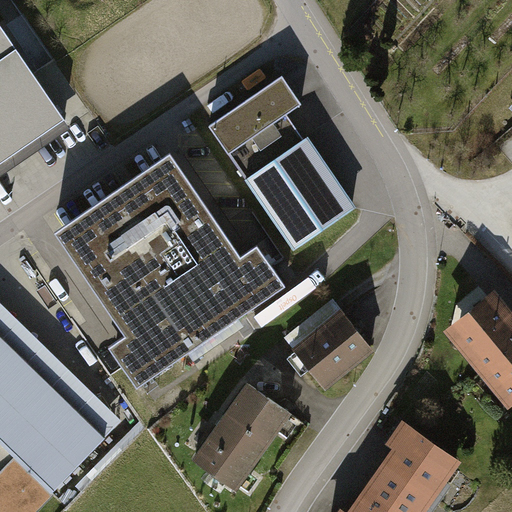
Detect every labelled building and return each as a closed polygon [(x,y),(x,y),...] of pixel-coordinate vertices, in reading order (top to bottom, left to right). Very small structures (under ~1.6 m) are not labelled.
[(0,163),(65,118),(0,24),(0,163)] [(279,76),(205,127),(290,249),(349,208),(283,112),(297,102),(279,76)] [(179,146),(61,226),(130,327),(111,340),(143,387),(294,284),(262,237),(248,246),(179,146)] [(511,315),(480,281),(446,313),(463,331),(454,340),(511,402),(511,401),(511,315)] [(332,296),(282,337),(322,386),(373,346),(332,296)] [(0,511),(32,511),(105,437),(0,334),(0,511)] [(244,376),(190,450),(235,483),(289,409),(244,376)] [(402,422),(340,511),(419,511),(456,458),(402,422)]
